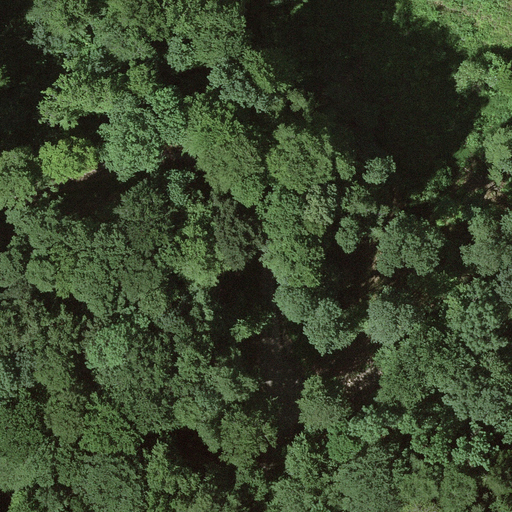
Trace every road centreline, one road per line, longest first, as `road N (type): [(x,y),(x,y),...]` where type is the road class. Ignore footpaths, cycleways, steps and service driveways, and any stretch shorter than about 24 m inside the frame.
road 1 (track): [(294,416),(272,361),(264,220),(232,179),(211,165),(154,157),(0,202)]
road 2 (track): [(261,511),(278,438),(294,416),(333,392),(511,323)]
